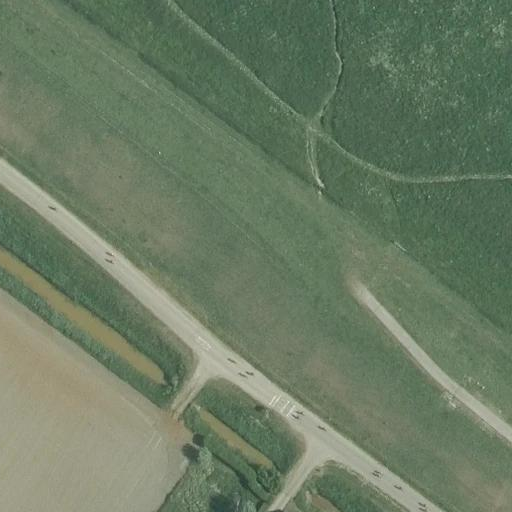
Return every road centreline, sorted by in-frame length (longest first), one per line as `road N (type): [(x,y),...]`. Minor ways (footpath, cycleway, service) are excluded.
road 1 (track): [(296,225),(0,3)]
road 2 (unclassified): [(274,399),(0,173)]
road 3 (residential): [(425,511),(274,399)]
